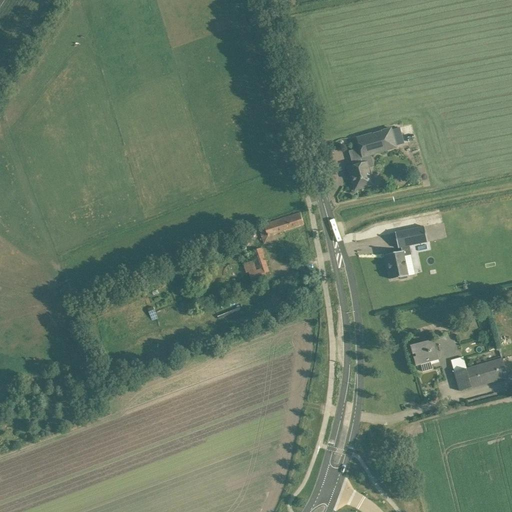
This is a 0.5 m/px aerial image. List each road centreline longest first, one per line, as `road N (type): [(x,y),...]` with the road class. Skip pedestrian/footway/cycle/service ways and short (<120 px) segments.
road 1 (tertiary): [(337,251),(266,0)]
road 2 (tertiary): [(339,489),(361,378),(355,301),(337,251)]
road 3 (tertiary): [(337,251),(346,378),(322,481)]
